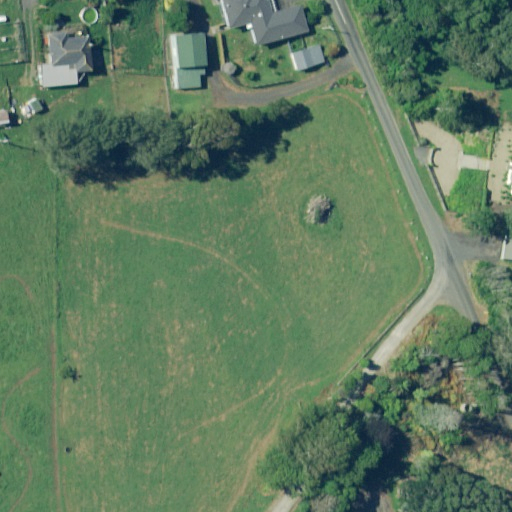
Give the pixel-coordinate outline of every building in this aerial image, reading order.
[(273,11),(270,0),(218,0),(226,27),(247,22),(253,44),(307,30),(300,4),(273,11)] [(64,37),(63,33),(45,34),(47,63),(39,64),(41,85),(75,83),(74,69),(87,68),(84,35),(64,37)] [(203,86),(201,33),(173,34),(175,87),(203,86)] [(324,60),(319,43),(290,52),(296,69),(324,60)] [(8,109),(0,109),(0,123),(9,123),(8,109)] [(456,142),(459,121),(421,115),(417,143),(433,145),(429,169),(442,193),(443,193),(447,191),(450,188),(453,186),(456,183),(458,180),(460,176),(461,172),(462,169),(462,165),(463,161),(462,157),(461,153),(460,149),(458,146),(456,142)] [(511,221),(503,221),(503,224),(500,258),(511,258),(511,221)]
